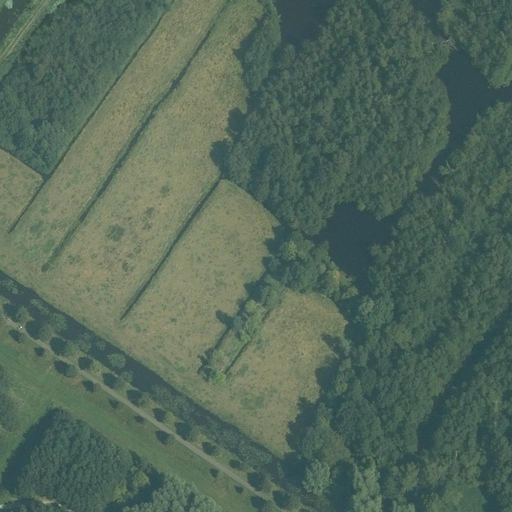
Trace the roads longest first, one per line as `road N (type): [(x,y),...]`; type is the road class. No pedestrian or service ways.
road 1 (unknown): [(221,511),(0,360)]
road 2 (track): [(72,367),(0,473)]
